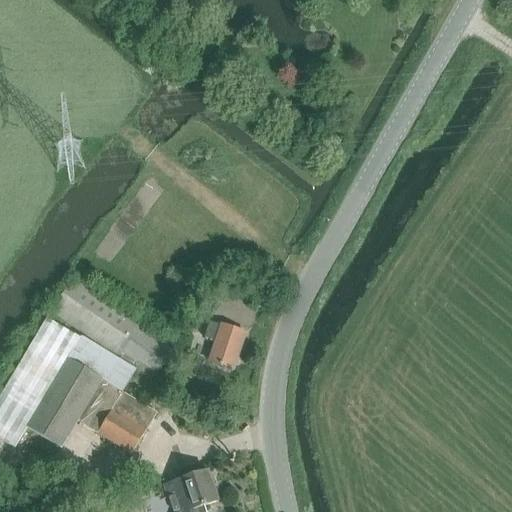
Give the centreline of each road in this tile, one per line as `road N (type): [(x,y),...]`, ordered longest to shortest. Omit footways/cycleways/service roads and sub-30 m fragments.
road 1 (tertiary): [(287,511),(274,422),(281,351),(312,275),(468,0)]
road 2 (track): [(116,129),(310,279)]
